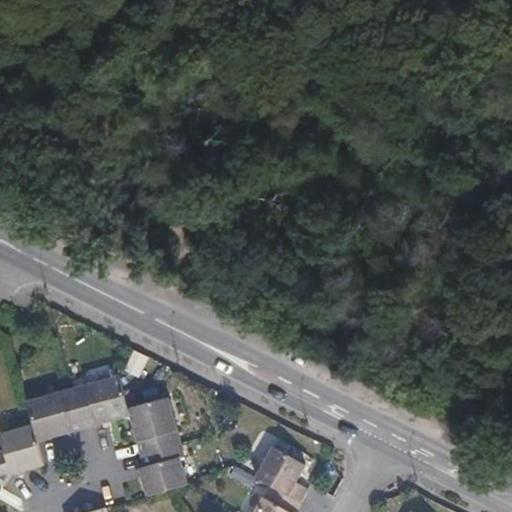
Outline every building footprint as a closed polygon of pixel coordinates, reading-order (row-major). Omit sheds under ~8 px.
[(122,375),(74,388),(85,430),(133,417),(131,407),(122,375)] [(74,388),(28,401),(34,425),(39,442),(85,430),(74,388)] [(131,407),(133,417),(143,455),(185,443),(172,395),(131,407)] [(34,425),(5,433),(9,449),(14,473),(45,465),(39,442),(34,425)] [(147,468),(143,469),(150,497),(175,491),(187,488),(192,485),(183,457),(189,456),(185,443),(143,455),(147,468)] [(306,466),(273,447),(256,478),(270,486),(301,504),(309,490),(296,483),(306,466)] [(6,448),(0,449),(0,481),(6,485),(14,473),(9,449),(6,448)] [(296,511),(301,504),(270,486),(254,511),(296,511)]
